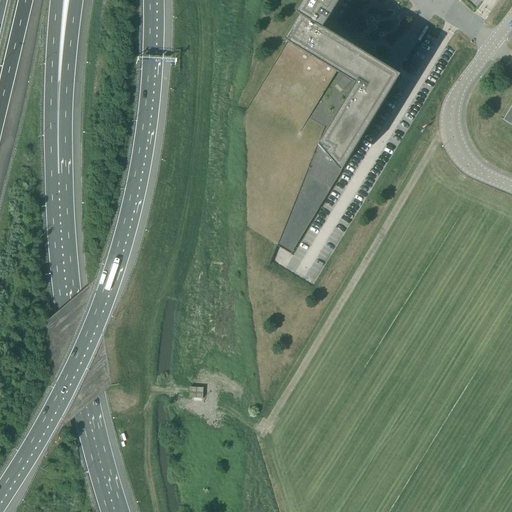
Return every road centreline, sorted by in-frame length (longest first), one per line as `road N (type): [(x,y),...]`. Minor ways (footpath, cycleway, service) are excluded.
road 1 (motorway): [(0,493),(81,347),(115,253),(138,159),(149,0)]
road 2 (motorway): [(116,511),(69,304),(57,175)]
road 3 (unclassified): [(511,18),(451,108),(453,141),(466,162),(511,187)]
road 4 (motorway): [(57,175),(78,0)]
road 5 (motorway): [(57,175),(49,120),(56,0)]
